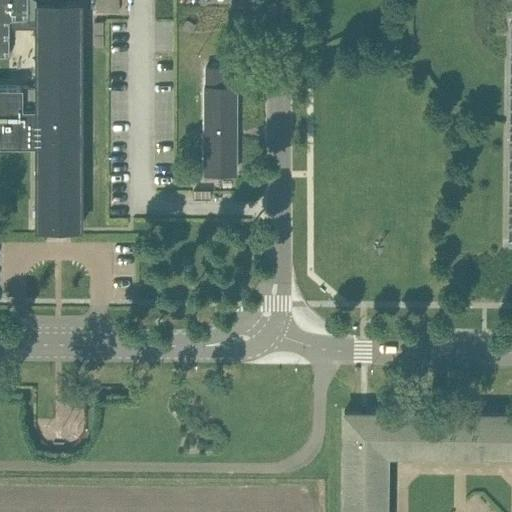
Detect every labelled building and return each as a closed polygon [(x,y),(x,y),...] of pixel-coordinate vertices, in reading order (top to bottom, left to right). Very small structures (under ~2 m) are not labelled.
[(52,0),(52,2),(47,2),(36,2),(36,18),(36,26),(36,85),(0,84),(0,143),(36,143),(36,226),(52,226),(53,235),(64,234),(64,226),(80,226),(80,2),(64,1),(63,0),(52,0)] [(0,0),(0,54),(9,54),(9,26),(36,26),(36,18),(28,18),(27,0),(0,0)] [(119,10),(118,0),(95,0),(96,10),(119,10)] [(94,47),(103,47),(103,21),(94,21),(94,47)] [(235,85),(221,85),(221,65),(206,65),(206,84),(205,84),(205,171),(235,171),(235,85)] [(210,189),(193,189),(193,198),(210,198),(210,189)] [(511,412),(344,410),(342,511),(384,511),(386,451),(455,452),(457,448),(464,448),(465,452),(511,452),(511,412)]
